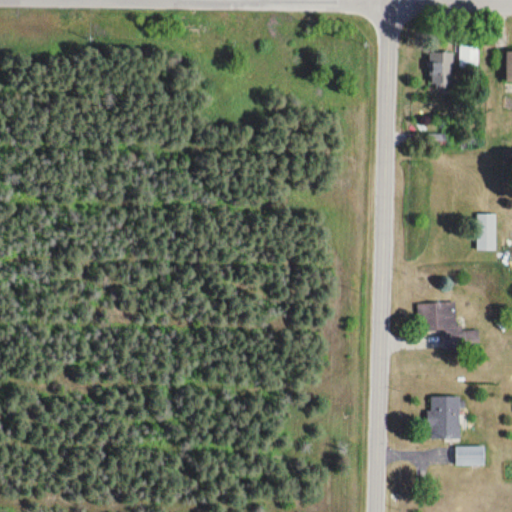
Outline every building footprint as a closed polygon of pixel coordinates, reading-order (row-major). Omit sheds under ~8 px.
[(479,45),(459,45),(459,74),(479,74),(479,45)] [(454,54),(441,54),(441,63),(433,63),(433,86),(454,86),(454,54)] [(445,135),(429,135),(429,147),(445,147),(445,135)] [(495,214),(476,214),(476,250),(495,250),(495,214)] [(480,347),(479,329),(456,330),(456,302),(418,303),(418,333),(445,333),(445,347),(480,347)] [(460,396),(429,396),(429,438),(460,438),(460,396)] [(456,466),(485,466),(485,447),(456,447),(456,466)]
